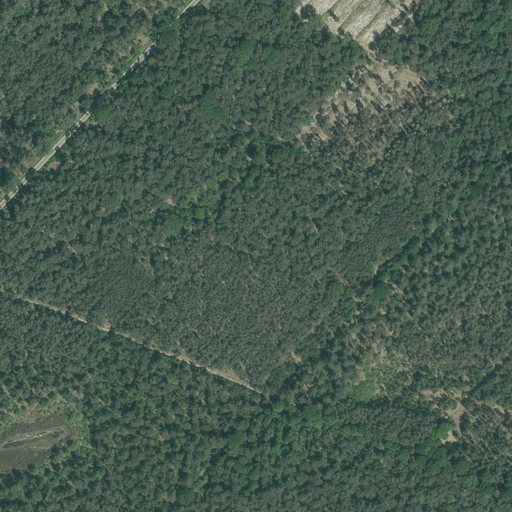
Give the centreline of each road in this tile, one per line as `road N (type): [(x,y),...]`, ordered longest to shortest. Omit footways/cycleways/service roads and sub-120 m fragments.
road 1 (unknown): [(171,25),(200,94),(448,215)]
road 2 (unclassified): [(0,204),(195,0)]
road 3 (unknown): [(511,333),(352,511)]
